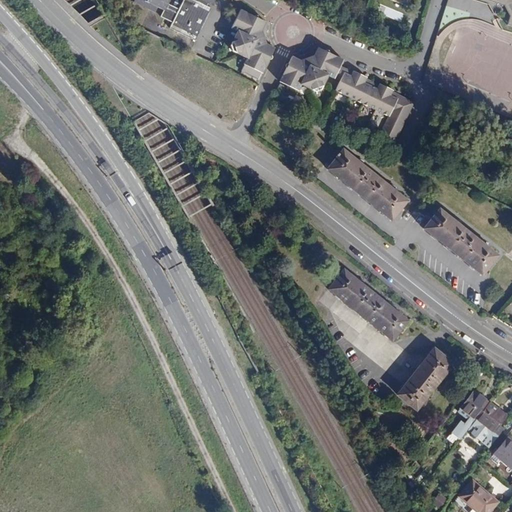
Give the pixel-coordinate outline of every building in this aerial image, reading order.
[(210,5),(211,2),(212,0),(131,0),(130,3),(152,13),(154,9),(161,12),(162,10),(173,15),(166,30),(193,42),(209,8),(204,6),(205,5),(206,3),(210,5)] [(511,0),(490,0),(505,5),(510,15),(508,24),(511,25),(511,0)] [(241,70),(259,80),(274,49),(265,44),(264,42),(260,30),(264,22),(238,9),(229,28),(236,31),(228,46),(232,53),(246,60),(241,70)] [(279,82),(288,86),(295,90),(298,84),(311,90),(318,88),(325,74),(329,76),(330,75),(334,77),(335,76),(339,65),(341,63),(342,59),(318,47),(313,57),(303,60),(300,61),(291,57),(279,82)] [(339,65),(335,76),(340,79),(344,71),(345,68),(339,65)] [(392,112),(405,118),(413,101),(402,95),(399,94),(397,97),(392,94),(390,93),(392,90),(392,89),(378,82),(378,83),(376,87),(374,86),(366,82),(364,81),(365,77),(366,76),(353,70),(352,71),(350,75),(348,73),(344,71),(340,79),(335,76),(334,77),(331,85),(346,92),(391,113),(392,112)] [(378,83),(365,77),(364,81),(366,82),(374,86),(376,87),(378,83)] [(284,88),(278,85),(275,93),(280,95),(284,88)] [(392,112),(391,113),(376,144),(383,148),(389,150),(405,118),(392,112)] [(327,170),(391,221),(406,202),(343,150),(327,170)] [(422,229),(480,276),(496,256),(438,209),(422,229)] [(408,322),(343,270),(328,290),(392,341),(408,322)] [(433,348),(396,395),(416,411),(453,364),(433,348)] [(473,424),(475,420),(489,403),(474,391),(461,409),(471,417),(468,420),(465,425),(461,422),(451,433),(460,440),(467,431),(473,424)] [(489,403),(475,420),(473,424),(467,431),(489,448),(503,429),(498,425),(506,416),(489,403)] [(471,417),(461,409),(458,412),(468,420),(471,417)] [(494,454),(511,469),(511,443),(507,439),(494,454)] [(490,511),(498,502),(472,481),(458,497),(474,511),(476,509),(479,511),(490,511)] [(438,508),(442,499),(434,496),(430,504),(438,508)]
